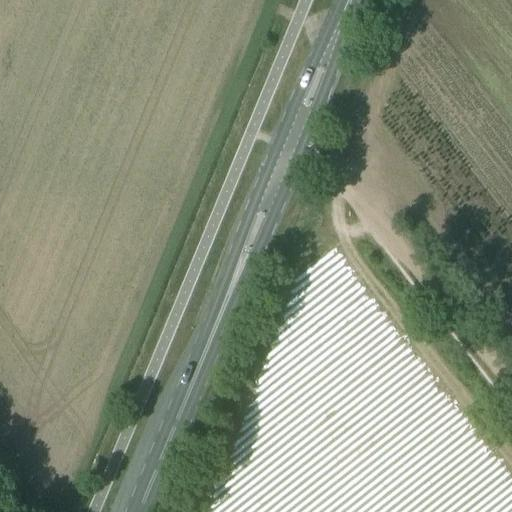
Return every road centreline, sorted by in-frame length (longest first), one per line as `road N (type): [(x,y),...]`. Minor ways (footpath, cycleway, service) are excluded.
road 1 (primary): [(138,511),(233,283)]
road 2 (track): [(511,380),(361,202)]
road 3 (primary): [(279,145),(239,243),(233,283)]
road 4 (primary): [(233,283),(257,249),(297,156)]
road 5 (primary): [(297,156),(338,27)]
road 6 (primary): [(338,27),(310,66),(279,145)]
